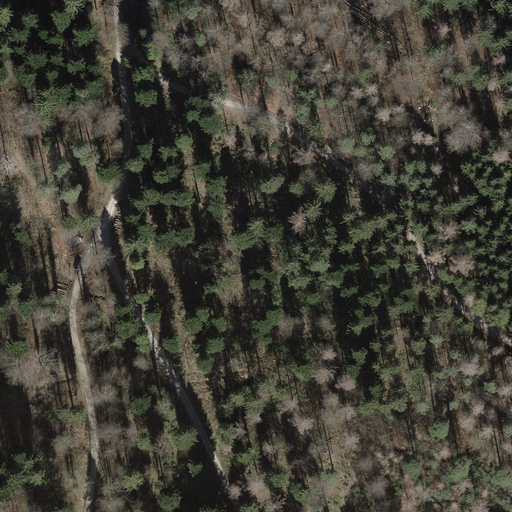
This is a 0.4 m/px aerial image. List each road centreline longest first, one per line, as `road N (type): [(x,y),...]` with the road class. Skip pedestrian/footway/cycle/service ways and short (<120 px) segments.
road 1 (track): [(116,0),(126,164),(82,272),(72,322),(94,426),(88,511)]
road 2 (track): [(511,341),(458,305),(384,205),(310,141),(259,113),(163,80),(119,36)]
road 3 (track): [(103,226),(117,277),(241,511)]
